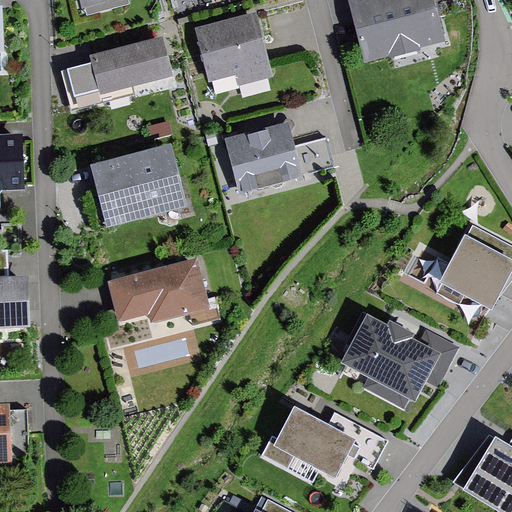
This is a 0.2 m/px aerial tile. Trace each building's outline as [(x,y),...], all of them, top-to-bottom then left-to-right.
[(444,43),(432,0),(374,0),(353,6),(368,63),(444,43)] [(269,68),(257,22),(201,36),(213,82),(269,68)] [(171,77),(162,40),(88,59),(97,96),(171,77)] [(291,125),(220,143),(234,196),(334,170),(327,141),(297,149),(291,125)] [(0,189),(25,188),(22,135),(0,135),(0,189)] [(180,183),(172,151),(91,172),(99,204),(107,234),(188,213),(180,183)] [(442,279),(501,310),(511,288),(511,246),(471,225),(442,279)] [(199,259),(109,283),(120,326),(155,317),(158,328),(213,314),(199,259)] [(0,333),(31,333),(29,283),(0,283),(0,333)] [(438,363),(368,325),(344,369),(415,407),(438,363)] [(0,462),(12,462),(10,404),(0,404),(0,462)] [(334,478),(346,456),(374,471),(389,443),(333,414),(327,426),(295,408),(275,447),(334,478)] [(511,511),(511,440),(508,447),(489,435),(459,486),(503,511),(511,511)] [(259,511),(285,511),(265,501),(259,511)]
